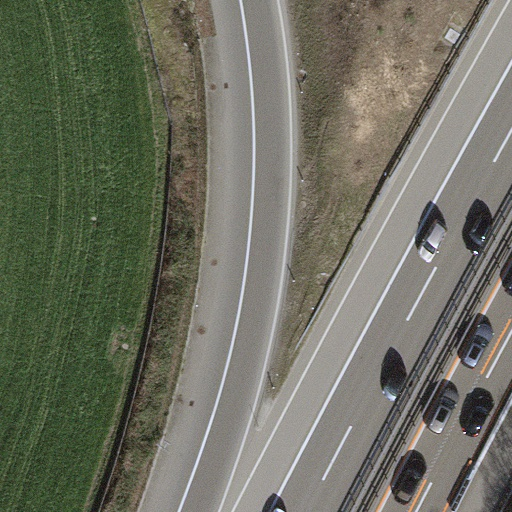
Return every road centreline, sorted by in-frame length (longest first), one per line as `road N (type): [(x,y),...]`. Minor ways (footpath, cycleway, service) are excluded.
road 1 (motorway): [(259,0),(275,157),(270,242),(254,343),(198,511)]
road 2 (motorway): [(511,134),(309,511)]
road 3 (motorway): [(436,511),(511,367)]
